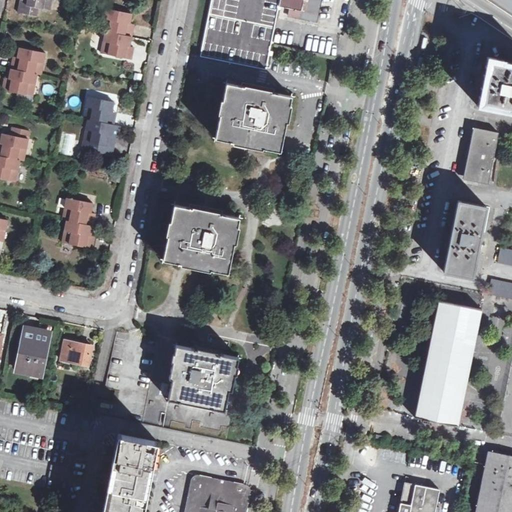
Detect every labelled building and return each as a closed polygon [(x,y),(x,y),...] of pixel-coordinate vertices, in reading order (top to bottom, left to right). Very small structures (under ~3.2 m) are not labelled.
[(27,5),(38,8),(50,10),(52,0),(20,0),(20,4),(27,5)] [(211,0),(202,46),(200,56),(266,69),(272,43),(279,6),(280,0),(211,0)] [(280,0),(279,6),(290,8),(289,16),(316,21),(320,1),(320,0),(280,0)] [(342,27),(346,6),(320,1),(316,21),(342,27)] [(27,5),(20,4),(18,12),(37,16),(38,8),(27,5)] [(106,8),(101,30),(105,31),(132,36),(134,25),(130,24),(132,13),(106,8)] [(101,53),(132,59),(134,47),(130,46),(132,36),(105,31),(101,53)] [(17,58),(13,57),(11,68),(37,74),(41,75),(46,53),(19,47),(17,58)] [(511,62),(506,62),(503,61),(503,60),(487,56),(477,105),(509,112),(511,112),(511,62)] [(9,79),(5,78),(3,90),(33,96),(37,74),(11,68),(9,79)] [(292,95),(231,83),(226,82),(220,115),(215,138),(245,144),(281,151),(285,129),(292,95)] [(88,96),(83,118),(88,119),(114,125),(116,112),(112,111),(114,102),(88,96)] [(123,126),(114,125),(88,119),(83,141),(90,142),(89,149),(112,154),(116,135),(121,136),(123,126)] [(28,138),(30,131),(14,128),(13,135),(2,133),(0,143),(0,155),(0,156),(20,160),(24,160),(28,138)] [(476,181),(475,181),(488,184),(489,181),(499,133),(489,131),(486,130),(486,133),(474,131),(465,176),(476,178),(476,181)] [(89,149),(90,142),(83,141),(82,147),(89,149)] [(16,178),(20,160),(0,156),(0,155),(0,178),(15,181),(16,178)] [(67,198),(62,219),(66,220),(93,226),(95,214),(91,213),(93,203),(67,198)] [(458,201),(444,271),(472,277),(486,206),(458,201)] [(180,263),(229,273),(240,217),(174,204),(163,260),(180,263)] [(93,226),(66,220),(62,242),(93,248),(95,236),(91,235),(93,226)] [(511,249),(500,248),(498,262),(511,264),(511,249)] [(511,282),(492,278),(489,293),(511,298),(511,282)] [(438,301),(415,416),(415,417),(423,419),(423,421),(429,423),(429,420),(456,425),(480,309),(439,300),(438,301)] [(26,327),(18,368),(42,373),(50,332),(26,327)] [(65,340),(61,360),(89,365),(93,345),(65,340)] [(173,378),(168,398),(225,410),(229,390),(232,390),(239,357),(176,344),(171,370),(170,378),(173,378)] [(143,511),(158,441),(118,433),(102,511),(143,511)] [(511,511),(511,455),(489,451),(476,511),(511,511)] [(199,480),(197,481),(190,511),(241,511),(246,491),(244,489),(199,480)] [(439,511),(440,507),(436,506),(440,489),(404,482),(398,511),(439,511)]
